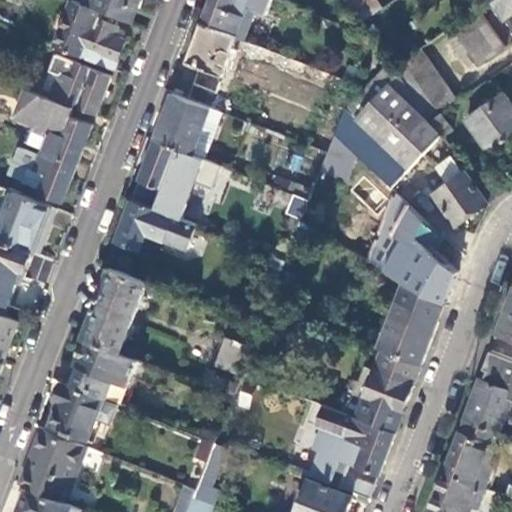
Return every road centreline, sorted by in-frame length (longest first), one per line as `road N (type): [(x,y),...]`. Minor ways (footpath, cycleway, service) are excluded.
road 1 (residential): [(174,0),(0,469)]
road 2 (residential): [(390,511),(501,217),(511,210)]
